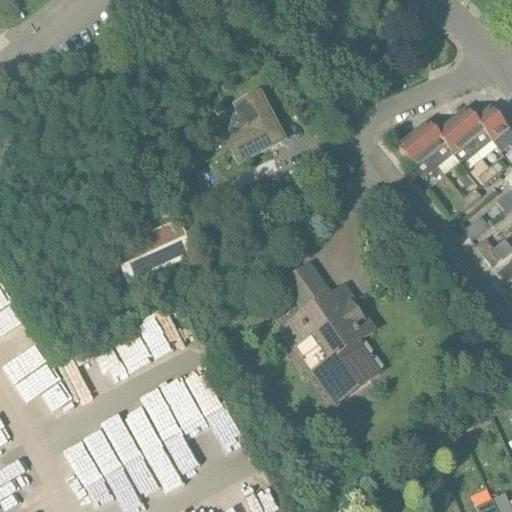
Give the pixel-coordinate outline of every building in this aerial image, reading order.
[(178,23),(185,32),(195,23),(188,15),(178,23)] [(263,108),(241,119),(250,140),(250,143),(228,153),(242,179),(288,155),(263,108)] [(500,155),(509,148),(511,152),(511,137),(491,111),(476,123),(492,144),(500,155)] [(492,144),(476,123),(467,112),(452,124),(477,156),(492,144)] [(461,169),(463,168),(477,156),(452,124),(437,136),(454,157),(453,158),(461,169)] [(454,157),(437,136),(428,125),(412,138),(438,170),(453,158),(454,157)] [(423,182),(438,170),(412,138),(397,150),(423,182)] [(196,205),(199,211),(222,196),(219,190),(222,189),(210,170),(207,172),(199,160),(177,174),(178,177),(168,183),(185,212),(196,205)] [(488,171),(495,179),(506,170),(500,161),(488,171)] [(488,171),(477,180),(483,188),(495,179),(488,171)] [(506,217),(511,212),(511,174),(506,180),(511,188),(511,191),(496,205),(506,217)] [(464,201),(470,209),(481,199),(475,192),(464,201)] [(470,209),(464,201),(453,210),(459,218),(470,209)] [(488,230),(481,221),(463,234),(471,244),(488,230)] [(179,266),(167,241),(162,233),(132,247),(148,280),(179,266)] [(475,250),(483,260),(493,252),(486,242),(475,250)] [(511,252),(504,243),(493,252),(483,260),(491,270),(511,253),(511,252)] [(511,282),(511,263),(496,277),(505,288),(511,282)] [(380,378),(357,345),(374,334),(355,307),(352,308),(349,309),(347,309),(344,309),(341,309),(339,308),(336,306),(335,305),(334,304),(333,303),(332,302),(309,270),(282,288),(302,317),(280,333),(294,353),(313,340),(328,361),(309,375),(334,410),(380,378)] [(221,288),(184,307),(193,324),(229,305),(221,288)] [(511,511),(504,496),(491,502),(495,511),(511,511)] [(495,511),(491,502),(475,509),(476,511),(495,511)]
